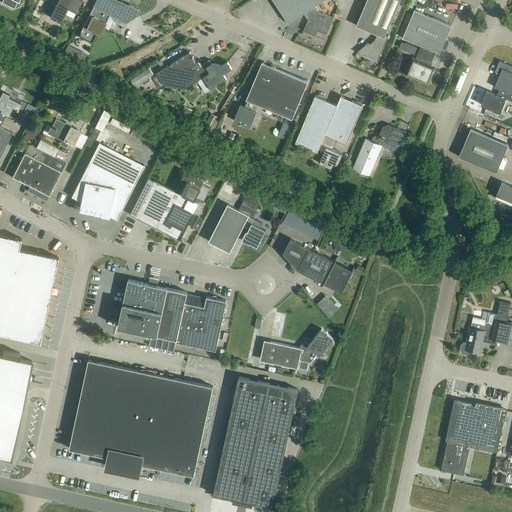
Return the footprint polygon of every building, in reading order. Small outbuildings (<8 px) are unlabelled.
[(3,0),(2,2),(15,8),(18,2),(18,3),(19,0),(3,0)] [(49,18),(55,20),(60,23),(67,10),(76,14),(82,2),(78,0),(51,0),(57,3),(49,18)] [(137,9),(116,0),(115,0),(96,0),(79,33),(79,34),(79,35),(79,36),(80,37),(81,38),(92,43),(96,34),(99,35),(109,15),(126,24),(126,23),(138,15),(139,14),(139,13),(139,12),(139,11),(138,10),(137,9)] [(303,31),(315,37),(318,31),(326,35),(333,18),(319,12),(315,6),(324,0),(273,0),(289,23),(304,14),(308,20),(303,31)] [(357,53),(378,62),(389,35),(388,35),(387,37),(385,36),(400,0),(367,0),(356,25),(377,34),(373,45),(368,43),(357,53)] [(407,74),(427,82),(433,68),(428,66),(434,51),(440,53),(451,25),(414,10),(403,38),(422,46),(415,60),(413,60),(407,74)] [(69,43),(66,48),(72,52),(71,53),(83,60),(87,53),(69,43)] [(190,52),(156,74),(157,74),(164,85),(185,89),(204,77),(212,88),(227,79),(224,74),(232,69),(228,62),(222,65),(212,63),(207,66),(205,63),(201,65),(198,60),(195,60),(190,52)] [(481,105),(500,113),(506,99),(511,101),(511,72),(511,71),(511,65),(499,61),(495,72),(500,74),(494,87),(499,89),(497,95),(487,91),(481,105)] [(247,100),(244,106),(240,105),(234,120),(240,123),(240,124),(242,125),(242,124),(250,127),(257,112),(256,111),(258,105),(292,119),(308,82),(262,62),(246,100),(247,100)] [(157,74),(152,77),(159,88),(164,85),(157,74)] [(232,85),(229,90),(235,94),(238,88),(232,85)] [(0,109),(1,110),(0,111),(19,121),(26,106),(8,97),(9,95),(2,91),(0,95),(0,109)] [(231,93),(226,101),(229,103),(234,94),(231,93)] [(324,152),(319,163),(332,169),(333,164),(337,166),(343,154),(333,149),(337,139),(347,143),(363,105),(341,96),(337,105),(315,96),(295,142),(318,152),(319,150),(324,152)] [(182,114),(189,117),(192,110),(185,107),(182,114)] [(204,128),(214,133),(219,123),(209,118),(204,128)] [(61,144),(65,146),(67,142),(73,146),(81,131),(56,119),(51,128),(54,129),(51,134),(63,140),(61,144)] [(393,151),(393,153),(397,154),(406,132),(388,124),(383,126),(378,137),(375,136),(373,137),(371,141),(366,139),(355,164),(371,170),(382,146),(380,145),(381,141),(395,147),(393,151)] [(0,157),(13,133),(0,126),(0,157)] [(94,127),(89,138),(95,141),(100,130),(94,127)] [(459,157),(496,173),(508,145),(471,129),(459,157)] [(80,202),(78,212),(108,218),(108,216),(116,220),(144,166),(99,142),(71,197),(80,202)] [(30,187),(28,191),(46,200),(48,196),(49,196),(65,163),(29,144),(12,177),(30,187)] [(158,156),(166,160),(171,149),(164,145),(158,156)] [(179,239),(200,199),(203,200),(209,187),(201,183),(203,181),(196,177),(193,184),(187,181),(180,194),(152,180),(147,177),(128,214),(134,217),(179,239)] [(511,186),(502,182),(495,198),(511,205),(511,186)] [(251,188),(248,193),(256,197),(258,193),(251,188)] [(239,210),(228,204),(209,241),(230,252),(243,227),(247,229),(242,240),(249,244),(250,243),(257,247),(266,230),(260,227),(262,223),(252,218),(256,211),(242,204),(239,210)] [(312,230),(317,220),(290,208),(285,218),(312,230)] [(197,231),(203,220),(198,217),(192,228),(197,231)] [(0,334),(39,343),(58,257),(18,249),(21,238),(19,238),(19,239),(0,234),(0,334)] [(297,270),(342,292),(353,270),(291,239),(285,250),(297,270)] [(334,243),(336,252),(346,249),(344,240),(334,243)] [(118,327),(158,336),(168,288),(128,280),(118,327)] [(187,292),(168,288),(158,336),(177,340),(185,302),(187,292)] [(176,342),(216,350),(227,301),(207,297),(205,306),(185,302),(177,340),(176,342)] [(491,344),(497,345),(498,341),(511,344),(511,342),(511,323),(507,323),(511,303),(500,301),(498,314),(488,312),(485,325),(472,322),(471,328),(470,328),(467,343),(465,342),(463,343),(461,345),(460,349),(461,351),(462,353),(467,354),(469,353),(471,352),(471,351),(480,353),(483,339),(492,341),(491,344)] [(335,305),(326,313),(330,317),(339,309),(335,305)] [(308,343),(307,343),(305,343),(304,343),(303,343),(302,344),(301,345),(300,346),(300,347),(300,348),(270,341),(266,362),(298,368),(299,361),(310,363),(317,354),(319,356),(327,346),(328,347),(329,347),(330,347),(331,347),(332,346),(333,346),(333,345),(334,344),(334,343),(334,342),(333,341),(333,340),(332,340),(333,338),(321,329),(309,344),(308,344),(308,343)] [(0,354),(0,457),(11,460),(32,362),(19,359),(20,354),(3,350),(2,355),(0,354)] [(89,360),(70,449),(107,457),(112,458),(111,462),(137,468),(138,464),(143,465),(194,476),(213,386),(184,380),(89,360)] [(213,495),(273,508),(298,389),(239,377),(213,495)] [(475,404),(456,400),(447,440),(449,440),(443,470),(463,474),(470,446),(497,451),(506,409),(475,403),(475,404)]
